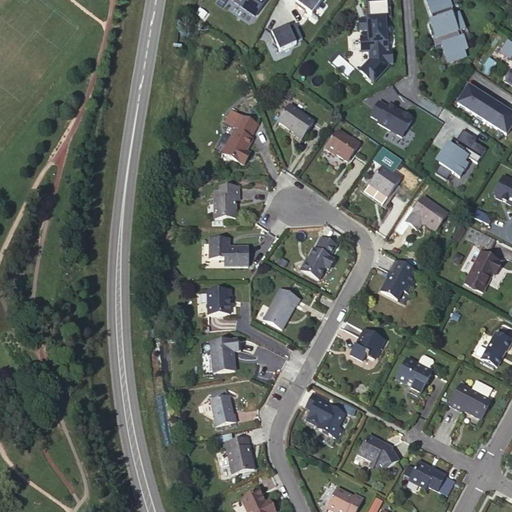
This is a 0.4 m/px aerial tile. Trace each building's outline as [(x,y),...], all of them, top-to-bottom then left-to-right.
[(235,0),(234,1),(255,16),(265,0),(235,0)] [(324,4),(318,0),(299,0),(295,6),(312,19),(324,4)] [(389,0),(386,0),(366,1),(367,18),(367,23),(360,23),(360,31),(368,31),(368,37),(360,38),(361,53),(369,52),(369,60),(364,66),(365,66),(361,71),(357,67),(356,68),(368,78),(372,73),(379,79),(388,67),(388,65),(392,65),(391,51),(388,51),(387,37),(389,37),(389,26),(386,26),(386,19),(391,18),(389,0)] [(425,0),(430,15),(433,14),(436,21),(432,23),(429,24),(429,25),(427,26),(431,39),(433,39),(434,40),(440,38),(442,44),(439,45),(439,46),(445,63),(463,57),(462,51),(465,50),(462,38),(458,40),(456,33),(463,31),(458,15),(453,17),(451,17),(448,9),(458,6),(462,0),(425,0)] [(293,24),(269,32),(276,52),(300,43),(293,24)] [(433,39),(431,39),(433,48),(439,46),(439,45),(442,44),(440,38),(434,40),(433,39)] [(511,42),(509,40),(500,55),(508,60),(511,62),(511,71),(506,82),(511,85),(511,42)] [(488,60),(485,65),(491,69),(494,65),(488,60)] [(491,69),(485,65),(482,70),(488,74),(491,69)] [(368,78),(374,84),(379,79),(372,73),(368,78)] [(511,115),(508,113),(509,111),(496,103),(495,105),(486,99),(487,97),(480,93),(478,94),(469,89),(458,107),(506,137),(511,127),(511,115)] [(311,122),(287,105),(276,122),(293,134),(292,135),(299,140),(311,122)] [(378,121),(377,124),(404,142),(413,122),(387,107),(385,111),(377,106),(371,117),(378,121)] [(254,129),(239,121),(222,154),(244,165),(248,158),(244,156),(250,143),(248,143),(254,129)] [(453,147),(450,146),(438,164),(440,165),(435,174),(446,181),(451,172),(454,174),(460,178),(468,165),(464,162),(467,157),(477,163),(486,149),(474,142),(476,138),(462,130),(455,142),(456,143),(453,147)] [(350,140),(337,132),(325,150),(335,157),(335,155),(347,163),(359,145),(351,139),(350,140)] [(392,175),(382,168),(369,185),(388,198),(402,177),(395,172),(392,175)] [(449,183),(454,174),(451,172),(446,181),(449,183)] [(511,181),(503,177),(494,193),(495,197),(502,200),(506,202),(506,203),(511,205),(511,181)] [(236,188),(218,188),(218,201),(212,201),(212,221),(234,221),(233,201),(237,201),(236,188)] [(445,215),(420,198),(404,224),(415,232),(421,223),(434,232),(445,215)] [(492,219),(478,212),(474,218),(488,226),(492,219)] [(458,230),(450,242),(454,245),(462,233),(458,230)] [(475,231),(469,241),(488,252),(494,241),(475,231)] [(317,251),(323,241),(320,239),(314,249),(317,251)] [(230,241),(210,241),(211,262),(226,262),(226,268),(250,268),(249,248),(230,248),(230,241)] [(335,262),(331,260),(338,248),(323,241),(317,251),(314,249),(309,258),(302,272),(320,282),(326,270),(329,272),(335,262)] [(501,263),(481,253),(465,284),(482,293),(492,275),(494,276),(501,263)] [(302,272),(309,258),(307,257),(300,271),(302,272)] [(288,263),(281,259),(278,265),(285,268),(288,263)] [(419,274),(395,261),(388,274),(390,275),(388,280),(381,293),(396,301),(402,290),(409,294),(419,274)] [(302,302),(282,291),(264,322),(284,333),(297,308),(298,309),(302,302)] [(232,293),(208,293),(209,317),(231,317),(231,302),(232,302),(232,293)] [(363,363),(366,357),(367,355),(375,360),(385,343),(364,332),(360,340),(359,339),(350,356),(363,363)] [(511,344),(511,343),(495,334),(481,361),(497,369),(506,352),(507,353),(511,344)] [(238,353),(236,343),(210,348),(215,378),(237,374),(234,354),(238,353)] [(422,358),(418,365),(430,370),(433,363),(422,358)] [(430,374),(406,362),(395,382),(406,387),(407,386),(411,388),(410,390),(420,395),(430,374)] [(462,417),(463,415),(464,414),(471,416),(470,418),(481,425),(491,406),(460,389),(449,410),(462,417)] [(225,392),(210,395),(212,402),(226,398),(225,392)] [(325,402),(312,395),(305,408),(311,411),(305,421),(317,427),(316,429),(337,441),(342,430),(337,428),(343,415),(328,407),(327,409),(323,406),(325,402)] [(232,416),(228,398),(226,398),(212,402),(210,402),(216,428),(236,423),(234,415),(232,416)] [(332,399),(329,405),(340,411),(344,404),(332,399)] [(383,445),(384,443),(369,436),(359,456),(370,462),(374,465),(379,472),(399,461),(391,447),(389,448),(383,445)] [(254,471),(247,439),(225,444),(232,477),(254,471)] [(435,494),(446,499),(454,484),(444,478),(444,477),(434,472),(433,474),(428,471),(427,468),(418,463),(408,482),(424,491),(425,488),(435,494)] [(414,470),(408,467),(403,475),(409,479),(414,470)] [(326,510),(329,511),(357,511),(364,501),(355,496),(354,499),(337,491),(326,510)] [(266,510),(265,507),(258,496),(241,505),(244,511),(270,511),(268,509),(266,510)] [(376,511),(381,503),(375,499),(368,511),(376,511)]
